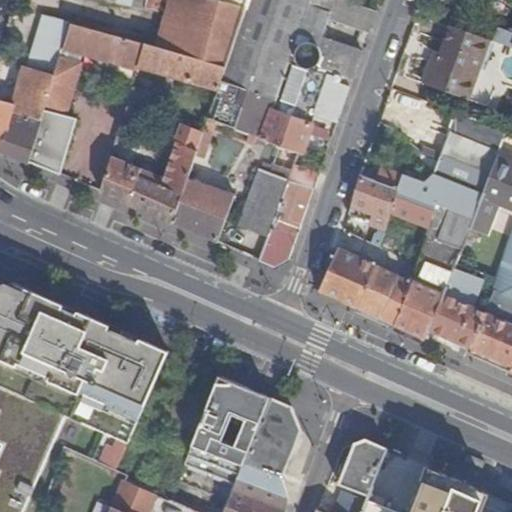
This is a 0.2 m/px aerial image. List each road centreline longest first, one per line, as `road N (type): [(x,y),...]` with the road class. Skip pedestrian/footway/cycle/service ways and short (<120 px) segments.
road 1 (residential): [(402,0),(276,341)]
road 2 (primary): [(0,220),(276,341)]
road 3 (primary): [(356,376),(511,444)]
road 4 (residential): [(303,511),(356,376)]
